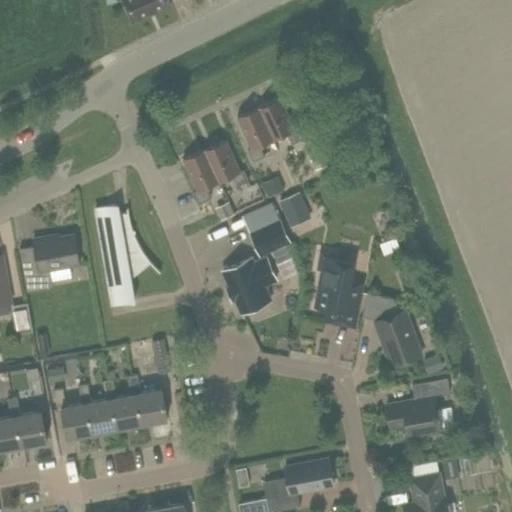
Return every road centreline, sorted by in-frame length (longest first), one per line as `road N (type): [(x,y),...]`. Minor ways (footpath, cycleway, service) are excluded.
road 1 (residential): [(0,480),(43,472),(81,496),(222,469),(229,445),(215,356)]
road 2 (residential): [(367,511),(338,391),(303,372),(215,356)]
road 3 (residential): [(215,356),(200,299),(138,156)]
road 4 (secondary): [(105,84),(269,0)]
road 5 (residential): [(0,217),(138,156)]
road 6 (secondary): [(0,151),(105,84)]
